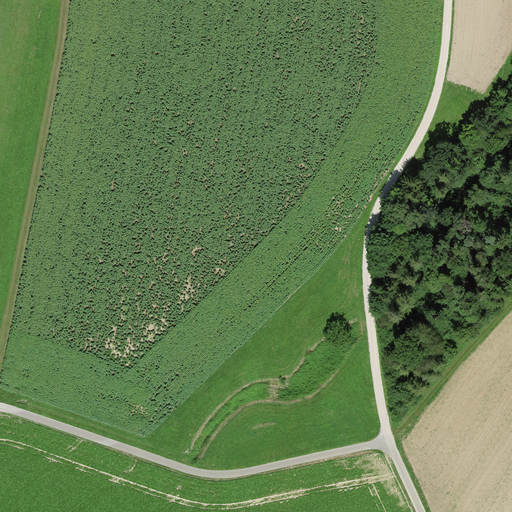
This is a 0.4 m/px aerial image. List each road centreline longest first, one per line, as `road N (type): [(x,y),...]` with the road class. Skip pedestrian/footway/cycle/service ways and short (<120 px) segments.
road 1 (track): [(444,0),(437,90),(375,207),(365,248),(388,443)]
road 2 (track): [(388,443),(208,477),(0,409)]
road 3 (track): [(0,347),(60,0)]
road 4 (track): [(388,443),(511,286)]
